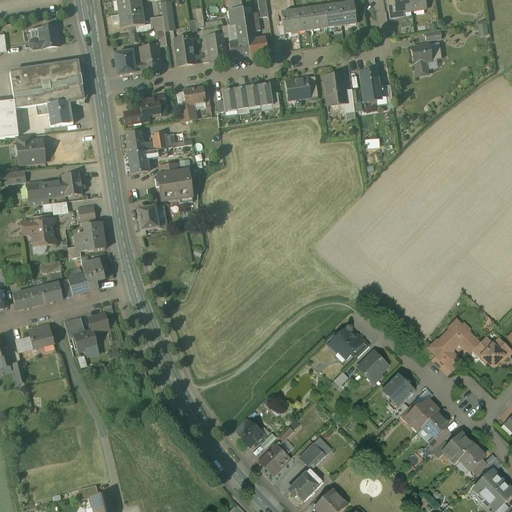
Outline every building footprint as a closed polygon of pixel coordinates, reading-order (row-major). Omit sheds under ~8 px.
[(138,0),(115,0),(116,3),(119,2),(120,8),(117,8),(118,16),(121,16),(122,22),(119,22),(120,30),(142,27),(138,0)] [(265,0),(257,0),(260,19),(257,20),(258,20),(268,18),(265,0)] [(387,0),(390,20),(402,18),(402,13),(411,12),(409,0),(387,0)] [(409,0),(411,12),(426,9),(424,0),(409,0)] [(353,3),(338,5),(341,28),(356,26),(353,3)] [(170,4),(161,6),(163,18),(164,30),(165,33),(174,32),(170,4)] [(338,5),(324,7),(327,30),(341,28),(338,5)] [(324,7),(309,10),(312,32),(327,30),(324,7)] [(202,9),(194,10),(195,21),(196,30),(205,29),(204,26),(202,9)] [(238,43),(229,44),(231,61),(249,58),(247,41),(243,17),(242,10),(229,12),(231,28),(236,28),(238,43)] [(309,10),(294,12),(298,34),(312,32),(309,10)] [(294,12),(280,14),(283,36),(298,34),(294,12)] [(257,14),(243,17),(247,41),(255,40),(254,33),(260,32),(259,25),(258,26),(257,20),(257,14)] [(163,18),(149,20),(150,32),(155,32),(164,30),(163,18)] [(66,20),(48,22),(49,29),(57,28),(67,27),(66,20)] [(195,21),(188,22),(190,34),(197,33),(196,30),(195,21)] [(49,29),(29,32),(29,34),(30,33),(31,42),(31,41),(29,45),(30,49),(33,52),(60,48),(59,47),(57,38),(56,30),(57,30),(57,28),(49,29)] [(164,30),(155,32),(156,45),(159,45),(160,49),(167,48),(165,33),(164,30)] [(440,33),(425,36),(426,43),(441,40),(440,33)] [(131,44),(139,43),(138,34),(130,35),(131,44)] [(190,39),(186,39),(185,36),(178,37),(179,40),(174,41),(178,68),(194,66),(190,39)] [(223,36),(206,38),(210,63),(226,61),(223,36)] [(255,40),(247,41),(249,58),(267,55),(265,39),(255,40)] [(428,46),(410,49),(413,66),(414,65),(416,78),(427,76),(425,64),(430,63),(431,63),(431,62),(441,60),(439,47),(429,49),(428,46)] [(157,47),(139,50),(140,55),(143,73),(161,71),(157,47)] [(132,53),(114,56),(117,77),(143,73),(140,55),(132,57),(132,53)] [(76,65),(10,75),(14,103),(15,111),(36,108),(36,107),(67,103),(67,104),(82,101),(76,65)] [(379,89),(376,71),(359,74),(364,104),(381,102),(381,100),(386,100),(384,88),(379,89)] [(343,75),(323,78),(328,114),(328,109),(343,106),(343,104),(346,103),(345,92),(343,75)] [(315,79),(286,83),(288,101),(309,99),(317,98),(315,79)] [(270,87),(257,89),(260,109),(272,107),(271,96),(270,87)] [(203,89),(182,92),(185,108),(186,113),(194,111),(196,111),(205,109),(205,105),(205,102),(203,89)] [(257,89),(245,90),(248,111),(260,109),(257,89)] [(245,90),(234,92),(237,112),(248,111),(245,90)] [(351,91),(345,92),(346,103),(343,104),(343,106),(345,115),(354,114),(353,105),(351,93),(352,93),(351,91)] [(234,92),(222,94),(224,104),(225,114),(237,112),(234,92)] [(352,93),(351,93),(353,105),(360,104),(358,92),(352,93)] [(278,95),(271,96),(272,107),(273,112),(280,111),(278,95)] [(164,96),(156,98),(156,101),(157,101),(158,109),(165,108),(164,96)] [(140,113),(123,115),(124,126),(142,124),(141,119),(159,116),(158,109),(157,101),(156,101),(139,103),(140,113)] [(14,103),(0,104),(0,140),(18,138),(15,111),(14,103)] [(67,103),(36,107),(36,108),(37,117),(48,116),(50,129),(71,126),(67,104),(67,103)] [(194,111),(186,113),(185,108),(178,109),(180,124),(196,121),(196,118),(194,111)] [(142,133),(126,136),(129,155),(167,150),(164,137),(164,134),(152,136),(153,144),(143,145),(142,133)] [(173,136),(164,137),(167,150),(171,149),(175,149),(173,136)] [(30,137),(16,139),(17,145),(17,147),(31,145),(31,143),(30,137)] [(73,139),(57,141),(57,144),(42,145),(44,159),(54,159),(53,153),(58,153),(59,162),(76,160),(73,139)] [(31,145),(17,147),(19,166),(44,163),(44,159),(42,145),(39,145),(35,143),(31,143),(31,145)] [(167,150),(129,155),(129,156),(128,156),(131,176),(148,173),(146,162),(166,159),(167,158),(172,157),(171,149),(167,150)] [(177,166),(159,168),(160,175),(178,172),(177,166)] [(5,187),(27,185),(26,171),(4,174),(5,187)] [(160,175),(157,176),(158,181),(154,182),(156,190),(159,190),(160,198),(168,197),(169,202),(178,201),(179,206),(192,204),(187,171),(160,175)] [(79,175),(62,177),(62,181),(64,195),(65,199),(82,196),(79,175)] [(62,181),(26,187),(28,200),(29,203),(35,203),(48,201),(60,199),(60,196),(64,195),(62,181)] [(28,200),(12,202),(13,210),(35,207),(35,203),(29,203),(28,200)] [(93,207),(77,210),(79,217),(94,215),(93,207)] [(153,209),(137,212),(140,232),(157,228),(153,209)] [(94,215),(79,217),(80,225),(96,223),(94,215)] [(51,221),(30,223),(31,236),(52,234),(52,228),(55,224),(54,220),(51,221)] [(30,223),(20,224),(22,237),(31,236),(30,223)] [(101,225),(82,228),(86,252),(86,254),(105,251),(101,225)] [(52,234),(31,236),(33,249),(57,247),(57,242),(53,240),(52,234)] [(83,235),(73,237),(75,248),(76,254),(79,253),(86,252),(83,235)] [(75,248),(67,250),(69,260),(80,258),(79,253),(76,254),(75,248)] [(59,262),(46,264),(46,266),(47,275),(61,273),(59,262)] [(101,262),(81,267),(83,278),(68,282),(72,298),(99,291),(96,281),(105,278),(101,262)] [(30,269),(15,271),(16,281),(32,278),(30,269)] [(15,271),(6,272),(8,284),(16,283),(16,281),(15,271)] [(58,285),(35,291),(39,307),(62,301),(58,285)] [(35,291),(12,297),(16,313),(39,307),(35,291)] [(91,333),(80,336),(78,330),(73,332),(74,336),(73,336),(74,340),(78,355),(85,353),(87,352),(87,351),(96,348),(94,338),(97,337),(96,334),(108,331),(104,316),(88,321),(91,331),(91,332),(91,333)] [(76,321),(64,324),(69,341),(74,340),(73,336),(74,336),(73,332),(78,330),(76,321)] [(449,333),(441,342),(437,342),(429,350),(436,356),(438,355),(441,357),(440,358),(440,361),(452,373),(462,363),(453,355),(453,351),(458,346),(462,346),(465,350),(470,349),(472,352),(470,354),(471,355),(476,350),(480,345),(468,333),(464,333),(464,329),(457,322),(449,330),(449,333)] [(48,328),(28,334),(32,351),(53,346),(48,328)] [(337,339),(331,345),(331,346),(346,362),(352,356),(363,345),(362,345),(347,329),(337,339)] [(333,335),(324,343),(329,348),(331,346),(331,345),(337,339),(333,335)] [(4,340),(0,340),(0,375),(1,375),(0,370),(10,367),(8,357),(9,357),(4,340)] [(492,347),(485,340),(480,345),(476,350),(482,356),(480,359),(487,366),(488,365),(494,370),(506,358),(494,345),(492,347)] [(511,352),(499,340),(494,345),(506,358),(506,357),(511,352),(511,353),(511,352)] [(25,353),(22,341),(15,342),(18,355),(25,353)] [(363,345),(352,356),(357,361),(369,348),(364,343),(362,345),(363,345)] [(96,348),(87,351),(87,352),(85,353),(87,359),(98,356),(96,348)] [(375,354),(369,360),(368,359),(363,364),(364,365),(358,370),(372,384),(380,376),(380,377),(389,368),(375,354)] [(79,359),(80,369),(87,368),(85,358),(79,359)] [(314,358),(308,364),(313,370),(319,363),(314,358)] [(13,365),(16,387),(24,385),(20,364),(13,365)] [(343,374),(334,383),(340,389),(349,380),(343,374)] [(406,383),(400,377),(383,394),(399,410),(416,393),(410,387),(411,386),(407,382),(406,383)] [(428,402),(422,408),(419,408),(417,410),(408,418),(412,421),(409,424),(413,428),(417,428),(418,427),(421,431),(423,429),(438,415),(440,413),(428,402)] [(413,405),(404,414),(408,418),(417,410),(413,405)] [(447,425),(438,415),(423,429),(429,435),(432,435),(436,439),(437,440),(445,431),(447,429),(447,425)] [(247,420),(235,432),(240,436),(251,424),(247,420)] [(266,439),(251,424),(240,436),(238,437),(251,450),(257,444),(259,446),(266,439)] [(289,428),(278,439),(283,444),(294,433),(289,428)] [(445,431),(437,440),(436,439),(430,445),(436,452),(445,442),(451,437),(445,431)] [(450,447),(443,454),(444,455),(455,467),(460,462),(475,448),(462,435),(450,447)] [(272,436),(262,446),(266,450),(276,440),(272,436)] [(436,452),(432,455),(438,461),(444,455),(443,454),(450,447),(445,442),(436,452)] [(289,454),(280,445),(277,448),(286,457),(289,454)] [(314,446),(300,460),(311,471),(325,457),(314,446)] [(277,448),(260,465),(273,478),(290,461),(286,457),(277,448)] [(475,448),(460,462),(471,473),(472,472),(482,462),(486,459),(475,448)] [(482,462),(472,472),(478,478),(481,476),(488,469),(482,462)] [(488,469),(481,476),(485,480),(492,473),(488,469)] [(497,511),(511,498),(511,492),(493,473),(485,480),(475,491),(495,511),(497,511)] [(306,475),(289,493),(296,499),(298,497),(305,503),(310,498),(315,494),(314,494),(320,488),(306,475)] [(331,494),(315,510),(317,511),(343,511),(346,509),(343,506),(345,504),(337,496),(335,498),(331,494)] [(107,496),(90,500),(92,511),(112,511),(111,503),(109,503),(107,496)]
